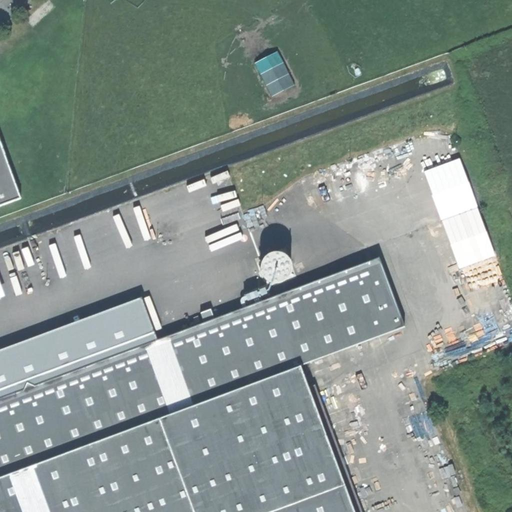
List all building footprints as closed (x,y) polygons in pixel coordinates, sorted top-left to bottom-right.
[(273,96),(297,84),(280,50),(257,62),(273,96)] [(0,202),(21,194),(0,138),(0,202)] [(0,468),(275,367),(277,373),(299,365),(404,326),(378,256),(304,283),(301,274),(274,284),(278,293),(30,383),(28,378),(22,380),(24,386),(0,395),(0,468)] [(352,511),(307,388),(299,365),(277,373),(0,473),(0,511),(352,511)] [(0,468),(0,473),(277,373),(275,367),(0,468)] [(359,511),(314,386),(307,388),(352,511),(359,511)]
